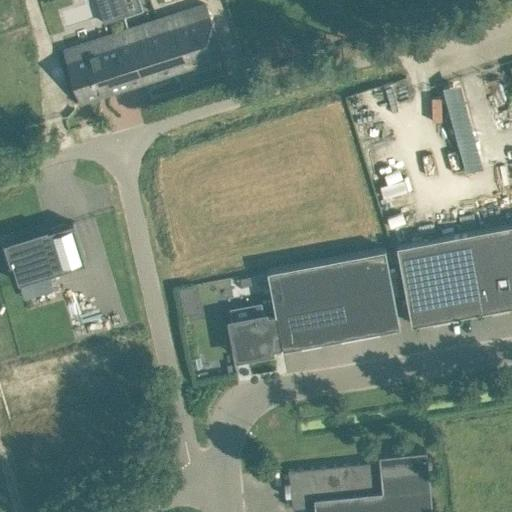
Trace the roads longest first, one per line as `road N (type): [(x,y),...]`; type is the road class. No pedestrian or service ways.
road 1 (unclassified): [(117,142),(511,8)]
road 2 (unclassified): [(233,416),(287,386),(511,349)]
road 3 (unclassified): [(188,417),(171,381),(117,142)]
road 4 (unclassified): [(0,182),(117,142)]
